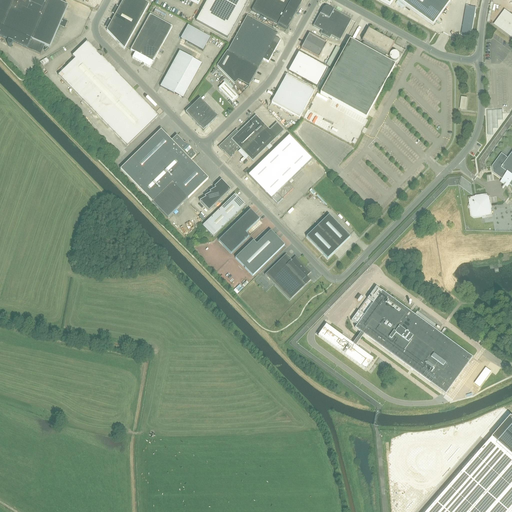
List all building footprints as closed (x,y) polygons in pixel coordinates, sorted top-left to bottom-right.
[(0,0),(0,37),(8,41),(8,43),(7,43),(7,44),(7,45),(8,45),(8,46),(9,46),(10,47),(11,46),(12,46),(12,45),(13,43),(41,55),(45,46),(50,48),(60,25),(64,27),(66,22),(62,20),(68,6),(54,0),(0,0)] [(120,7),(141,18),(149,4),(141,0),(120,0),(123,1),(120,7)] [(207,0),(196,22),(227,39),(248,0),(207,0)] [(257,0),(251,10),(286,30),(302,0),(257,0)] [(377,0),(389,6),(393,0),(397,0),(432,26),(441,32),(462,4),(460,3),(462,0),(377,0)] [(133,32),(141,18),(120,7),(119,7),(117,6),(113,14),(113,13),(113,14),(115,15),(112,21),(133,32)] [(338,13),(338,12),(329,7),(329,8),(328,7),(327,7),(325,7),(324,8),(323,9),(322,9),(317,18),(318,19),(313,27),(322,31),(320,34),(329,39),(331,36),(340,41),(351,20),(338,13)] [(511,15),(505,10),(494,25),(500,29),(511,38),(511,15)] [(130,50),(135,53),(132,58),(150,68),(172,27),(150,15),(130,50)] [(227,51),(217,66),(234,84),(238,81),(249,86),(258,69),(263,60),(268,63),(278,45),(279,42),(274,40),(278,33),(264,26),(247,16),(231,46),(227,52),(227,51)] [(105,27),(108,29),(107,31),(124,49),(133,32),(112,21),(110,19),(109,20),(110,20),(106,27),(105,27)] [(181,39),(203,51),(210,38),(188,26),(181,39)] [(388,55),(394,43),(369,30),(368,29),(362,41),(363,41),(364,42),(361,47),(349,40),(320,94),(366,119),(395,65),(383,59),(386,54),(387,55),(388,55)] [(327,43),(309,34),(301,48),(319,58),(327,43)] [(75,59),(58,76),(127,147),(158,116),(115,72),(116,72),(102,57),(101,58),(97,53),(87,42),(72,56),(75,59)] [(160,87),(174,94),(174,93),(183,98),(202,64),(179,51),(160,87)] [(393,51),(389,58),(397,62),(401,55),(393,51)] [(288,72),(305,81),(316,88),(327,69),(299,53),(290,68),(288,72)] [(299,119),(315,90),(287,75),(271,103),(299,119)] [(224,82),(219,88),(232,103),(238,97),(224,82)] [(200,99),(185,113),(203,131),(218,117),(200,99)] [(493,135),(493,128),(498,128),(498,120),(503,120),(502,110),(487,111),(488,135),(493,135)] [(231,135),(218,147),(222,151),(223,151),(225,153),(230,158),(234,155),(235,154),(235,153),(240,148),(241,150),(249,158),(252,162),(267,148),(270,145),(277,138),(284,131),(277,123),(269,130),(267,127),(256,116),(254,117),(238,132),(236,130),(231,135)] [(161,130),(120,169),(152,202),(168,218),(188,199),(202,185),(208,179),(195,165),(191,161),(196,156),(194,154),(193,152),(191,150),(187,146),(185,145),(177,136),(171,141),(171,140),(170,140),(161,130)] [(287,184),(312,160),(289,136),(248,176),(271,199),(272,199),(278,205),(282,200),(293,189),(287,184)] [(511,186),(511,153),(508,158),(502,154),(492,166),(493,173),(503,180),(502,182),(505,184),(502,188),(503,189),(506,185),(507,186),(509,184),(511,186)] [(245,164),(245,163),(240,160),(237,167),(245,171),(247,165),(245,164)] [(215,188),(224,197),(230,190),(231,190),(221,180),(214,187),(215,188)] [(210,193),(211,193),(219,201),(224,197),(215,188),(209,192),(210,193)] [(205,198),(206,198),(214,206),(219,201),(211,193),(210,193),(204,196),(204,197),(205,198)] [(213,237),(246,205),(235,194),(202,226),(213,237)] [(490,208),(489,198),(487,198),(487,197),(486,197),(486,196),(475,197),(471,197),(471,200),(469,200),(469,204),(470,205),(472,216),(474,217),(485,216),(486,216),(492,215),(491,209),(490,208)] [(206,198),(205,198),(199,201),(201,203),(201,202),(209,211),(214,206),(206,198)] [(443,206),(453,216),(461,208),(451,198),(443,206)] [(250,210),(218,241),(231,254),(249,237),(245,233),(246,232),(260,220),(250,210)] [(327,259),(350,237),(329,215),(306,237),(327,259)] [(253,241),(235,258),(252,276),(285,245),(270,231),(256,244),(253,241)] [(508,249),(507,240),(504,240),(505,243),(492,245),(492,242),(487,243),(488,252),(508,249)] [(290,300),(311,280),(307,276),(311,272),(295,257),(292,260),(286,254),(265,275),(290,300)] [(354,318),(351,321),(357,325),(355,328),(361,333),(364,335),(370,339),(372,341),(390,354),(411,369),(413,371),(433,385),(437,388),(440,391),(445,394),(472,358),(469,355),(466,353),(442,336),(409,312),(390,298),(388,296),(382,292),(376,287),(367,300),(364,303),(363,305),(360,309),(358,311),(358,312),(354,318)] [(373,359),(352,344),(326,325),(318,336),(365,370),(373,359)] [(480,377),(478,378),(477,380),(476,382),(475,384),(480,388),(491,372),(486,368),(484,372),(482,373),(480,377)] [(511,417),(493,439),(511,455),(511,417)] [(511,511),(511,455),(493,439),(441,498),(428,511),(511,511)] [(450,442),(438,456),(440,458),(442,456),(443,458),(446,455),(451,459),(454,455),(451,452),(459,444),(456,441),(453,445),(450,442)] [(435,472),(439,467),(434,462),(430,467),(435,472)]
